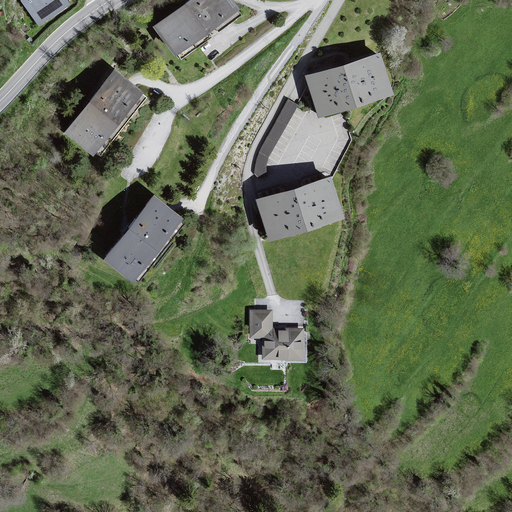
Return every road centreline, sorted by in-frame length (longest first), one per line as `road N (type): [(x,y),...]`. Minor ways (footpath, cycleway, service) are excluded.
road 1 (residential): [(312,0),(181,101)]
road 2 (secondary): [(101,5),(0,101)]
